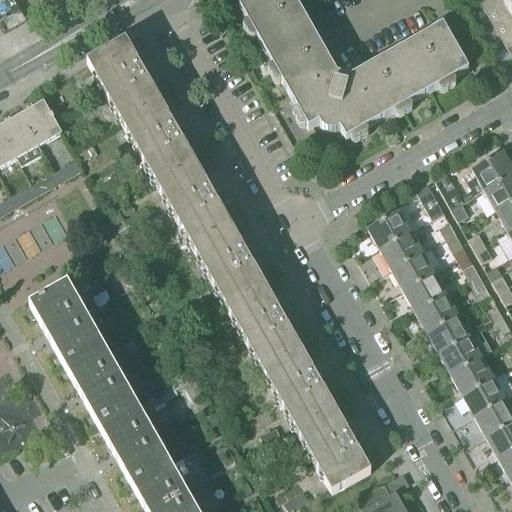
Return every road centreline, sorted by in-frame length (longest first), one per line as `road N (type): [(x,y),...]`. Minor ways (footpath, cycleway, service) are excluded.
road 1 (residential): [(457,511),(289,226)]
road 2 (residential): [(289,226),(162,0)]
road 3 (residential): [(509,104),(289,226)]
road 4 (residential): [(0,76),(133,0)]
